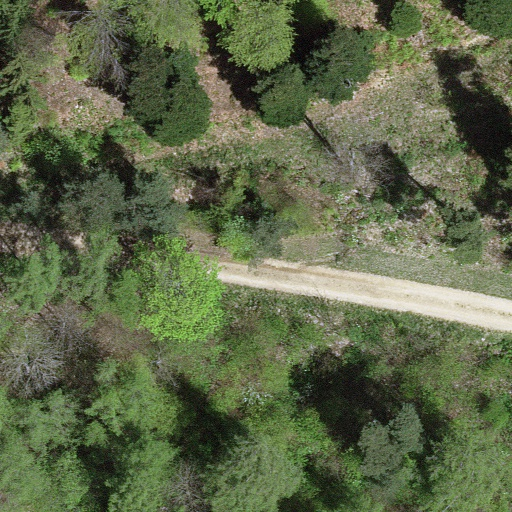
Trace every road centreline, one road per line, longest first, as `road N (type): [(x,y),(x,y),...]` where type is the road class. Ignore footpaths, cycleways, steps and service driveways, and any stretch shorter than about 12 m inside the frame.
road 1 (track): [(0,204),(122,171),(337,140),(511,41)]
road 2 (track): [(511,318),(0,234)]
road 3 (track): [(337,140),(511,122)]
